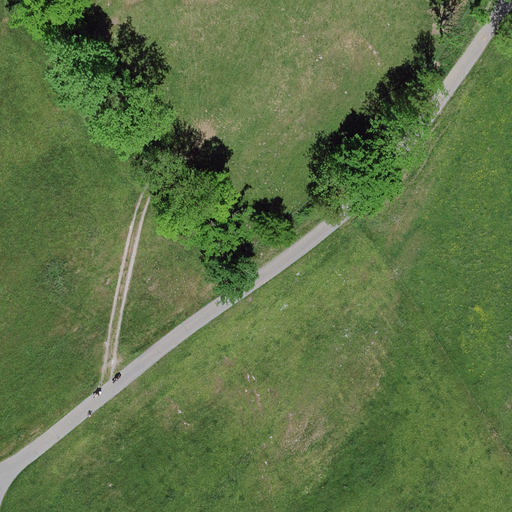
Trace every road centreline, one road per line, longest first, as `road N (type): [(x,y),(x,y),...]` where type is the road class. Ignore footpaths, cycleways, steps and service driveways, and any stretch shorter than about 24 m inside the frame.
road 1 (unclassified): [(0,475),(367,193),(510,0)]
road 2 (track): [(106,392),(143,184)]
